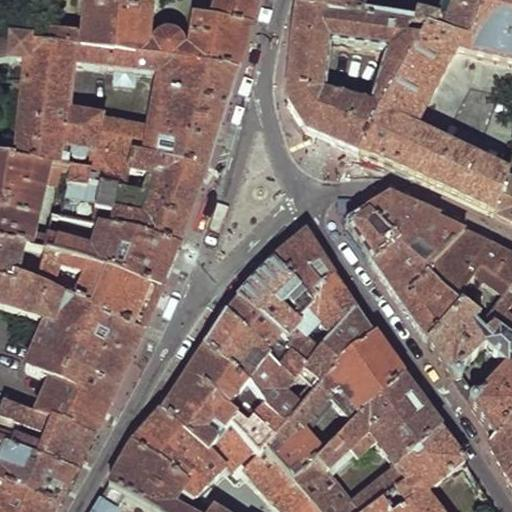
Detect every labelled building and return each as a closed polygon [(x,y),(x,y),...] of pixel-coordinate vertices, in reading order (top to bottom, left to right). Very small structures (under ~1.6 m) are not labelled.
[(85,0),(81,43),(68,42),(47,39),(46,50),(236,77),(254,16),(259,0),(216,0),(210,25),(193,24),(188,57),(180,55),(180,53),(180,49),(179,46),(175,43),(173,41),(169,40),(167,40),(164,40),(160,42),(158,44),(156,47),(154,51),(146,50),(151,0),(85,0)] [(297,119),(306,134),(325,142),(361,159),(426,33),(472,45),(487,0),(301,0),(298,13),(293,41),(289,85),(288,104),(297,119)] [(496,222),(509,182),(507,180),(416,135),(456,58),(511,69),(511,0),(487,0),(472,45),(426,33),(361,159),(428,191),(496,222)] [(0,63),(9,62),(11,45),(0,43),(0,63)] [(131,157),(206,174),(221,124),(236,77),(46,50),(11,45),(9,62),(9,65),(24,67),(14,163),(46,169),(64,172),(66,158),(88,159),(86,175),(68,174),(66,187),(84,193),(87,188),(122,196),(125,183),(127,177),(131,157)] [(107,234),(179,252),(186,232),(206,174),(131,157),(127,177),(136,179),(147,180),(139,203),(131,202),(121,200),(122,196),(87,188),(84,193),(66,187),(64,195),(62,202),(59,222),(67,224),(94,231),(99,210),(112,212),(107,234)] [(0,160),(0,246),(24,252),(45,257),(48,243),(33,240),(46,169),(14,163),(0,160)] [(131,202),(136,179),(127,177),(125,183),(122,196),(121,200),(131,202)] [(511,229),(511,183),(509,182),(496,222),(511,229)] [(62,202),(64,195),(56,194),(54,201),(62,202)] [(380,289),(395,310),(429,273),(460,239),(434,227),(434,224),(408,214),(384,204),(360,218),(379,239),(394,250),(366,269),(380,289)] [(366,269),(394,250),(379,239),(360,218),(341,228),(341,233),(355,252),(366,269)] [(45,257),(161,294),(175,262),(179,252),(107,234),(97,232),(89,254),(55,245),(55,244),(48,242),(48,243),(45,257)] [(271,266),(306,306),(313,301),(309,297),(333,281),(304,238),(284,255),(271,266)] [(511,265),(460,239),(429,273),(438,290),(459,310),(462,308),(479,323),(493,307),(501,298),(511,283),(511,265)] [(24,374),(50,384),(34,419),(57,427),(93,444),(109,408),(142,335),(77,307),(61,301),(39,291),(41,285),(31,281),(28,286),(16,281),(24,252),(0,246),(0,406),(23,415),(26,410),(7,390),(0,387),(0,313),(43,326),(24,374)] [(77,307),(142,335),(150,318),(161,294),(45,257),(41,285),(39,291),(61,301),(65,288),(58,285),(62,273),(86,280),(77,307)] [(237,303),(279,343),(284,348),(299,333),(294,329),(311,312),(306,306),(271,266),(257,277),(250,285),(250,286),(237,303)] [(409,330),(422,349),(459,310),(438,290),(429,273),(395,310),(409,330)] [(299,333),(284,348),(287,351),(284,355),(288,358),(303,374),(355,316),(342,296),(333,281),(309,297),(313,301),(306,306),(311,312),(294,329),(299,333)] [(511,283),(501,298),(511,307),(511,283)] [(226,319),(268,356),(279,343),(237,303),(229,315),(226,319)] [(479,323),(509,347),(511,343),(511,323),(493,307),(479,323)] [(422,349),(449,386),(453,386),(455,384),(458,381),(457,376),(478,354),(500,374),(473,402),(467,404),(465,406),(465,409),(488,446),(511,421),(511,349),(509,347),(479,323),(462,308),(459,310),(422,349)] [(296,381),(307,391),(294,406),(283,396),(291,386),(277,370),(268,361),(247,387),(265,409),(286,428),(321,387),(371,341),(360,324),(355,316),(303,374),(296,381)] [(205,350),(247,387),(268,361),(270,359),(268,356),(226,319),(214,336),(205,350)] [(327,402),(351,429),(401,382),(381,355),(371,341),(321,387),(286,428),(267,450),(294,484),(321,458),(300,432),(327,402)] [(161,415),(210,456),(231,434),(259,461),(267,450),(286,428),(265,409),(248,428),(228,411),(247,387),(205,350),(182,385),(161,415)] [(277,370),(291,386),(296,381),(303,374),(288,358),(277,370)] [(321,458),(294,484),(317,511),(372,511),(408,487),(395,472),(440,433),(417,403),(401,382),(351,429),(321,458)] [(23,415),(0,406),(0,423),(49,439),(87,456),(93,444),(57,427),(34,419),(23,415)] [(133,449),(187,485),(181,495),(194,503),(220,478),(230,488),(235,482),(210,456),(161,415),(145,434),(133,449)] [(503,485),(511,475),(511,421),(488,446),(484,454),(493,469),(503,485)] [(0,450),(3,452),(78,476),(83,466),(87,456),(49,439),(0,423),(0,450)] [(435,511),(425,498),(464,466),(440,433),(395,472),(408,487),(372,511),(435,511)] [(244,473),(271,505),(280,511),(317,511),(294,484),(267,450),(259,461),(231,434),(210,456),(235,482),(244,473)] [(109,489),(124,499),(145,511),(176,511),(172,509),(181,495),(187,485),(133,449),(120,471),(109,489)] [(0,490),(58,511),(72,487),(78,476),(3,452),(0,460),(0,490)] [(511,499),(511,475),(503,485),(511,499)] [(95,511),(116,511),(124,499),(109,489),(95,511)] [(0,511),(57,511),(58,511),(0,490),(0,511)]
